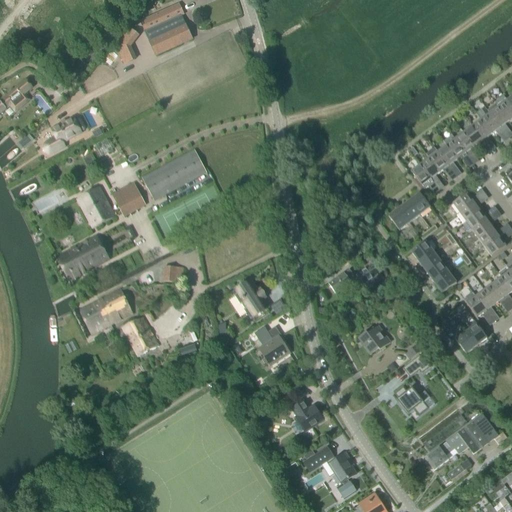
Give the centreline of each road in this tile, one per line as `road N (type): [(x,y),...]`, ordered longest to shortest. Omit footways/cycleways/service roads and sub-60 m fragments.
road 1 (tertiary): [(411,511),(351,425),(313,349),(268,81),(245,0)]
road 2 (track): [(275,121),(366,100),(502,0)]
road 3 (unknown): [(246,23),(127,75)]
